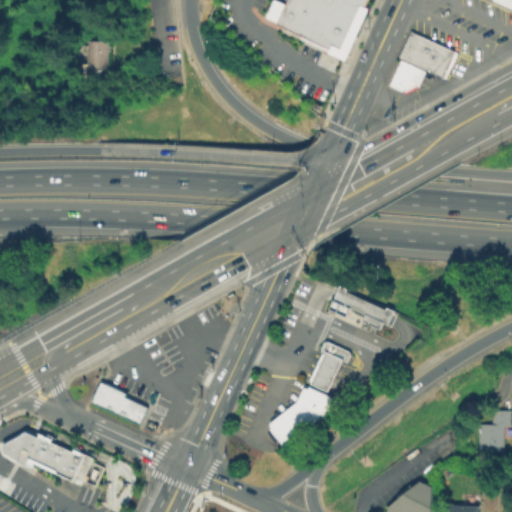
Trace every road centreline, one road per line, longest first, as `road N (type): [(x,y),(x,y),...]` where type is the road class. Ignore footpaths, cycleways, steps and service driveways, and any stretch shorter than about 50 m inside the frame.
road 1 (motorway): [(511,206),(179,181),(0,178)]
road 2 (motorway): [(0,213),(511,242)]
road 3 (motorway): [(511,177),(319,152),(266,130),(202,67),(187,0)]
road 4 (motorway): [(315,464),(403,395),(511,327)]
road 5 (secondary): [(285,253),(187,467)]
road 6 (motorway): [(326,165),(99,149)]
road 7 (secondary): [(401,0),(342,131)]
road 8 (primary): [(132,308),(116,304),(19,358)]
